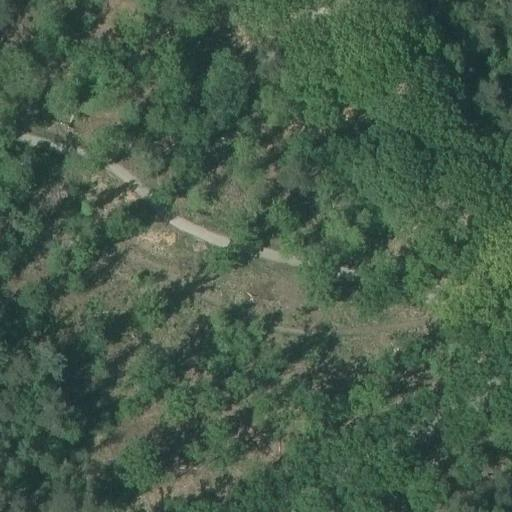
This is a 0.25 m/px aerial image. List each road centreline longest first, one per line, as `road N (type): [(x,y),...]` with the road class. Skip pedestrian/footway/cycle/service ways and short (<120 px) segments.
road 1 (unknown): [(511,160),(420,210),(311,335),(208,410),(201,432),(212,511)]
road 2 (unclassified): [(292,0),(511,308)]
road 3 (unclassified): [(299,511),(511,387)]
